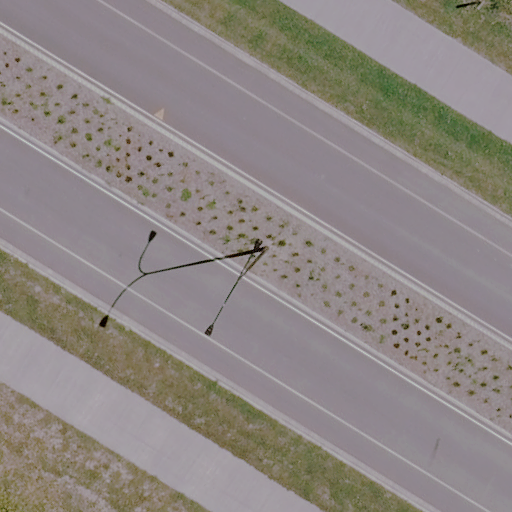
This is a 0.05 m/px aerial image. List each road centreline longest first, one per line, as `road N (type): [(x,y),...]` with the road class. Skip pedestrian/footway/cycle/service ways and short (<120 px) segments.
road 1 (secondary): [(511,489),(0,174)]
road 2 (secondary): [(42,0),(511,289)]
